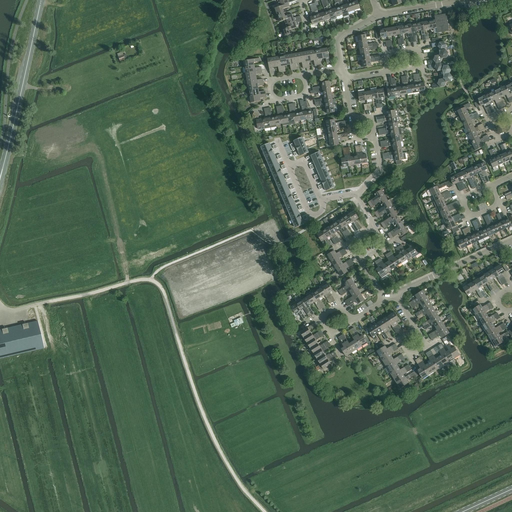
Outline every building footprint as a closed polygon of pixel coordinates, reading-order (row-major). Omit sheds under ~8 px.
[(294,0),(287,0),(279,3),(280,7),(282,6),(283,9),(290,7),(289,3),(295,1),(294,0)] [(324,0),(323,0),(321,1),(324,9),(325,9),(326,12),(322,13),(325,21),(331,19),(324,0)] [(327,0),(324,0),(331,19),(332,21),(337,19),(337,17),(334,9),(332,10),(331,6),(330,6),(327,0)] [(337,0),(334,0),(336,4),(335,5),(336,8),(334,9),(337,17),(343,15),(337,0)] [(340,0),(337,0),(343,15),(343,17),(349,15),(349,13),(346,5),(344,6),(342,2),(341,2),(340,0)] [(350,0),(347,0),(348,1),(349,4),(346,5),(349,13),(354,11),(350,0)] [(350,0),(354,11),(360,9),(358,1),(355,2),(354,0),(350,0)] [(315,3),(313,4),(319,23),(325,21),(322,13),(319,14),(318,11),(316,5),(315,3)] [(313,4),(310,5),(310,7),(312,13),(312,14),(313,16),(310,17),(313,25),(319,23),(313,4)] [(280,7),(275,9),(278,15),(284,13),(283,9),(282,6),(280,7)] [(284,13),(278,15),(280,22),(285,20),(287,20),(286,17),(284,13)] [(435,16),(435,20),(437,29),(438,33),(438,36),(440,36),(439,33),(449,31),(446,14),(442,15),(441,13),(439,13),(439,15),(435,16)] [(287,20),(285,20),(286,24),(301,19),(300,16),(294,18),(292,14),(286,17),(287,20)] [(301,19),(286,24),(287,28),(289,27),(290,30),(297,28),(296,26),(299,25),(298,23),(302,22),(301,19)] [(423,23),(417,24),(418,32),(422,31),(422,35),(423,41),(426,40),(425,35),(425,31),(423,23)] [(411,25),(405,26),(406,34),(408,34),(409,38),(410,37),(411,43),(414,42),(411,25)] [(283,32),(281,33),(281,34),(283,38),(284,39),(285,38),(286,39),(293,37),(290,30),(289,27),(287,28),(282,29),(283,32)] [(363,36),(358,37),(359,43),(367,41),(367,38),(370,37),(370,35),(369,32),(363,33),(363,34),(363,36)] [(433,44),(432,44),(432,48),(438,47),(439,48),(439,51),(446,50),(447,45),(444,42),(433,44)] [(321,46),(315,47),(316,50),(319,66),(321,65),(320,60),(323,59),(322,49),(321,46)] [(378,46),(360,49),(361,55),(370,54),(369,50),(379,49),(379,48),(378,46)] [(328,48),(322,49),(323,59),(326,58),(327,64),(330,64),(329,54),(328,52),(328,48)] [(316,50),(310,51),(312,61),(314,61),(315,66),(319,66),(316,50)] [(446,50),(439,51),(440,53),(439,55),(442,58),(447,58),(449,53),(446,50)] [(286,53),(280,54),(280,57),(283,72),(286,72),(285,66),(288,65),(286,56),(286,53)] [(304,53),(298,54),(300,63),(302,63),(303,69),(307,68),(304,53)] [(292,55),(286,56),(288,65),(290,65),(291,71),(295,70),(292,55)] [(433,60),(428,61),(428,65),(441,63),(442,58),(439,55),(435,56),(433,60)] [(280,57),(274,58),(276,67),(278,67),(280,73),(283,72),(280,57)] [(259,58),(244,61),(245,67),(255,66),(254,63),(260,62),(259,58)] [(380,58),(362,61),(363,67),(372,66),(371,62),(381,61),(380,58)] [(441,63),(428,65),(429,69),(435,68),(438,72),(442,71),(444,66),(441,63)] [(444,66),(442,71),(443,72),(444,75),(450,74),(451,69),(448,65),(444,66)] [(262,70),(246,73),(247,79),(257,78),(256,75),(262,74),(262,70)] [(420,74),(417,74),(420,92),(426,91),(425,83),(421,83),(420,80),(421,80),(420,74)] [(444,77),(444,78),(447,82),(451,81),(452,79),(454,79),(454,78),(453,77),(450,74),(444,75),(444,77)] [(407,76),(405,76),(408,94),(414,93),(412,85),(409,86),(408,82),(407,76)] [(395,78),(392,79),(395,97),(401,95),(400,87),(396,88),(396,84),(395,78)] [(437,84),(432,85),(432,89),(445,87),(447,82),(444,78),(439,79),(437,84)] [(318,87),(313,88),(313,91),(331,88),(330,81),(322,83),(322,86),(318,87)] [(264,82),(248,85),(249,91),(259,89),(258,86),(264,85),(264,82)] [(499,86),(493,89),(494,91),(502,109),(505,107),(504,104),(501,97),(503,96),(500,89),(499,86)] [(511,99),(506,86),(500,89),(503,96),(506,95),(509,101),(510,103),(511,102),(511,99)] [(249,91),(246,92),(247,97),(250,97),(266,94),(265,91),(259,92),(259,89),(249,91)] [(365,89),(358,90),(359,93),(360,102),(367,101),(365,92),(365,89)] [(377,90),(371,91),(373,100),(376,99),(377,103),(378,109),(381,108),(380,102),(379,98),(377,90)] [(494,91),(489,94),(492,101),(495,100),(498,107),(499,110),(502,109),(494,91)] [(266,94),(250,97),(251,103),(261,101),(261,98),(266,97),(266,94)] [(320,99),(315,100),(315,103),(321,102),(325,101),(333,100),(332,94),(324,95),(324,98),(320,99)] [(479,96),(477,97),(478,99),(477,99),(478,100),(481,106),(483,105),(485,109),(488,115),(491,114),(483,96),(482,94),(479,96)] [(489,94),(483,96),(491,114),(494,112),(489,102),(492,101),(489,94)] [(307,101),(304,102),(307,120),(313,119),(312,111),(309,111),(307,101)] [(464,108),(455,112),(456,113),(458,112),(460,117),(468,113),(466,109),(471,107),(469,103),(463,106),(464,108)] [(291,114),(287,115),(289,125),(295,124),(295,122),(292,104),(289,105),(291,114)] [(295,104),(292,104),(295,122),(301,121),(299,113),(297,113),(295,104)] [(283,106),(279,106),(282,124),(283,124),(283,126),(289,125),(287,115),(284,115),(283,106)] [(270,108),(267,109),(271,128),(277,127),(277,125),(276,125),(275,117),(272,118),(270,108)] [(385,116),(376,117),(377,121),(397,117),(399,116),(398,110),(396,110),(387,112),(388,116),(385,116)] [(253,114),(254,125),(256,124),(256,125),(257,125),(258,128),(258,129),(262,129),(262,130),(265,129),(264,127),(263,119),(261,120),(260,119),(258,117),(259,116),(255,112),(253,114)] [(460,117),(458,118),(459,118),(461,123),(463,122),(479,115),(477,112),(472,115),(473,116),(470,117),(468,113),(460,117)] [(461,123),(460,123),(461,124),(463,123),(465,128),(473,124),(471,121),(474,119),(475,120),(480,118),(480,117),(479,115),(463,122),(461,123)] [(397,117),(377,121),(377,123),(386,122),(386,121),(389,121),(390,125),(398,123),(400,123),(399,116),(397,117)] [(387,128),(378,129),(379,132),(399,129),(398,123),(390,125),(390,127),(387,128)] [(465,128),(463,129),(463,130),(466,129),(468,134),(484,126),(483,124),(478,126),(478,127),(475,128),(473,124),(465,128)] [(346,125),(327,128),(328,134),(337,132),(337,129),(346,128),(346,125)] [(468,134),(466,135),(468,134),(471,139),(478,136),(477,132),(480,130),(480,131),(485,129),(484,126),(468,134)] [(399,129),(379,132),(379,135),(387,134),(388,133),(391,133),(392,137),(402,135),(401,129),(399,129)] [(328,134),(326,134),(327,140),(329,140),(348,137),(348,134),(338,135),(337,132),(328,134)] [(389,140),(381,142),(381,145),(401,141),(403,141),(402,135),(392,137),(392,140),(389,141),(389,140)] [(471,139),(468,140),(469,141),(471,140),(473,145),(489,138),(488,135),(483,137),(483,138),(480,140),(478,136),(471,139)] [(348,137),(329,140),(330,146),(338,145),(339,145),(339,141),(348,140),(349,140),(348,137)] [(302,138),(294,141),(296,146),(305,143),(302,138)] [(473,145),(471,146),(471,147),(473,146),(476,151),(484,147),(483,147),(482,143),(485,142),(485,143),(486,143),(490,140),(489,138),(473,145)] [(270,143),(261,147),(263,152),(272,148),(270,143)] [(305,143),(296,146),(298,151),(307,148),(305,143)] [(506,143),(503,144),(510,160),(511,162),(511,161),(511,160),(511,159),(511,150),(509,152),(507,149),(508,148),(506,143)] [(503,144),(500,146),(503,151),(503,150),(505,154),(501,155),(505,163),(506,165),(505,163),(510,160),(503,144)] [(362,146),(358,146),(362,164),(368,163),(366,155),(363,155),(362,146)] [(391,152),(383,154),(383,157),(404,153),(403,147),(394,149),(395,152),(391,153),(391,152)] [(272,148),(263,152),(265,157),(274,153),(272,148)] [(307,148),(298,151),(301,156),(309,153),(307,148)] [(349,148),(346,148),(349,166),(355,165),(354,157),(351,157),(349,148)] [(494,148),(492,149),(499,165),(500,168),(501,167),(500,165),(505,163),(501,155),(497,157),(496,154),(497,153),(494,148)] [(492,149),(489,151),(491,156),(492,156),(494,159),(490,160),(494,170),(495,170),(494,168),(499,165),(492,149)] [(320,152),(312,156),(314,161),(322,157),(320,152)] [(404,153),(383,157),(384,160),(391,158),(391,160),(396,159),(396,161),(402,160),(407,159),(406,153),(408,153),(407,152),(404,153)] [(274,153),(265,157),(268,162),(276,158),(274,153)] [(322,157),(314,161),(316,166),(324,162),(322,157)] [(276,158),(268,162),(270,167),(278,163),(276,158)] [(324,162),(316,166),(318,171),(326,167),(324,162)] [(484,162),(479,165),(487,183),(490,182),(485,171),(488,169),(484,162)] [(278,163),(270,167),(272,172),(280,169),(278,163)] [(479,165),(473,167),(477,175),(479,173),(484,184),(487,183),(479,165)] [(326,167),(318,171),(320,176),(328,173),(326,167)] [(473,167),(468,170),(476,188),(479,187),(477,184),(474,176),(477,175),(473,167)] [(467,168),(461,170),(462,172),(465,180),(468,178),(472,186),(473,189),(476,188),(468,170),(467,168)] [(280,169),(272,172),(274,177),(282,174),(280,169)] [(462,172),(456,175),(463,190),(466,189),(463,181),(465,180),(462,172)] [(328,173),(320,176),(322,181),(330,178),(328,173)] [(455,173),(450,176),(454,185),(457,184),(460,191),(463,190),(456,175),(455,173)] [(282,174),(274,177),(276,182),(285,179),(282,174)] [(330,178),(322,181),(324,186),(332,183),(330,178)] [(285,179),(276,182),(278,187),(287,184),(285,179)] [(430,190),(428,191),(431,197),(433,195),(440,192),(439,189),(448,185),(449,188),(452,186),(450,181),(446,182),(447,182),(430,190)] [(332,183),(324,186),(326,191),(334,188),(332,183)] [(287,184),(278,187),(280,192),(289,189),(287,184)] [(289,189),(280,192),(282,197),(291,194),(289,189)] [(376,197),(368,202),(370,205),(385,195),(382,190),(375,194),(376,197)] [(440,192),(433,195),(436,201),(451,194),(450,191),(449,191),(442,195),(440,192)] [(291,194),(282,197),(285,202),(293,199),(291,194)] [(436,201),(434,202),(437,207),(446,203),(444,201),(452,197),(451,194),(436,201)] [(385,195),(370,205),(371,208),(380,202),(381,205),(388,201),(385,195)] [(293,199),(285,202),(287,207),(295,204),(293,199)] [(383,208),(374,213),(376,215),(391,206),(392,206),(394,204),(390,199),(388,201),(381,205),(383,208)] [(446,203),(437,207),(439,213),(441,213),(441,212),(456,205),(455,202),(447,206),(446,203)] [(295,204),(287,207),(289,213),(297,209),(295,204)] [(456,205),(441,212),(441,213),(444,218),(451,215),(450,212),(457,208),(456,205)] [(391,206),(376,215),(378,218),(386,213),(388,215),(395,211),(392,206),(391,206)] [(297,209),(289,213),(291,218),(299,214),(297,209)] [(354,211),(349,214),(359,230),(361,228),(358,223),(357,223),(356,220),(359,218),(354,211)] [(390,218),(381,223),(383,226),(398,216),(395,211),(388,215),(390,218)] [(502,212),(499,213),(506,228),(511,225),(508,217),(505,218),(502,212)] [(446,224),(464,216),(463,213),(452,217),(451,215),(444,218),(446,224)] [(499,213),(497,215),(499,221),(497,222),(501,231),(506,228),(499,213)] [(299,214),(291,218),(293,223),(302,219),(299,214)] [(349,214),(343,218),(348,225),(351,223),(353,226),(356,232),(359,230),(349,214)] [(490,214),(487,215),(495,234),(501,231),(497,222),(494,223),(490,214)] [(487,215),(484,217),(488,225),(485,227),(486,229),(489,236),(495,234),(487,215)] [(398,216),(383,226),(384,228),(393,223),(394,226),(401,221),(398,216)] [(446,224),(444,224),(447,230),(449,229),(456,226),(455,223),(459,221),(463,220),(465,218),(464,216),(446,224)] [(343,218),(338,221),(348,237),(351,235),(347,229),(347,230),(345,227),(348,225),(343,218)] [(302,219),(293,223),(295,228),(304,224),(302,219)] [(478,219),(475,221),(483,239),(489,236),(486,229),(485,227),(482,228),(480,222),(478,219)] [(338,221),(333,224),(337,231),(340,230),(342,232),(342,233),(346,238),(348,237),(338,221)] [(396,228),(388,234),(389,236),(405,227),(401,221),(394,226),(396,228)] [(475,221),(473,222),(474,225),(478,233),(475,234),(478,241),(483,239),(475,221)] [(333,224),(328,228),(338,243),(340,242),(337,236),(336,236),(335,233),(337,231),(333,224)] [(405,227),(389,236),(391,239),(399,234),(401,236),(408,232),(410,231),(406,226),(405,227)] [(468,228),(466,229),(472,244),(478,241),(475,234),(472,235),(469,227),(468,228)] [(328,228),(323,231),(327,238),(330,236),(332,239),(331,239),(335,244),(335,245),(338,243),(328,228)] [(466,229),(463,230),(467,238),(464,239),(467,246),(472,244),(466,229)] [(323,231),(317,234),(322,241),(325,240),(327,243),(326,243),(328,248),(327,249),(327,250),(329,253),(334,249),(332,246),(327,238),(323,231)] [(458,236),(456,237),(461,249),(467,246),(464,239),(463,237),(460,239),(458,236)] [(410,248),(408,249),(412,256),(412,257),(413,258),(416,256),(421,253),(418,249),(416,250),(411,243),(408,245),(410,248)] [(401,245),(399,247),(407,260),(412,257),(412,256),(408,249),(405,251),(401,245)] [(399,247),(396,249),(400,255),(397,256),(402,263),(403,265),(408,261),(407,260),(399,247)] [(335,251),(328,255),(331,260),(346,251),(345,248),(339,252),(340,252),(337,254),(335,251)] [(346,251),(331,260),(334,266),(341,261),(339,258),(342,257),(348,254),(346,251)] [(391,252),(388,254),(396,266),(402,263),(397,256),(395,258),(391,252)] [(388,254),(385,255),(389,261),(387,263),(391,270),(396,266),(388,254)] [(380,258),(378,260),(386,273),(391,270),(387,263),(384,264),(380,258)] [(341,261),(334,266),(338,271),(353,262),(351,259),(346,262),(346,263),(343,264),(341,261)] [(378,260),(375,262),(379,268),(376,269),(381,276),(382,278),(387,275),(386,273),(378,260)] [(353,262),(338,271),(341,276),(348,272),(346,269),(349,267),(354,264),(353,262)] [(500,265),(495,268),(505,284),(507,282),(502,274),(505,272),(500,265)] [(495,268),(490,271),(494,279),(497,277),(502,285),(505,284),(495,268)] [(490,271),(485,275),(494,290),(497,289),(491,280),(494,279),(490,271)] [(484,273),(478,277),(479,278),(484,285),(487,284),(492,292),(494,290),(485,275),(484,273)] [(479,278),(474,281),(484,297),(486,295),(481,287),(484,285),(479,278)] [(346,286),(338,291),(340,293),(355,284),(351,279),(344,283),(346,286)] [(327,281),(322,285),(323,287),(333,302),(335,300),(332,296),(332,295),(330,292),(333,290),(328,283),(327,281)] [(474,281),(469,284),(473,292),(476,290),(481,299),(484,297),(474,281)] [(355,284),(340,293),(341,296),(349,291),(351,293),(358,289),(355,284)] [(469,284),(463,288),(468,295),(471,293),(473,296),(475,295),(473,292),(469,284)] [(323,287),(318,290),(322,297),(325,295),(327,299),(330,304),(333,302),(323,287)] [(353,296),(345,301),(346,304),(361,294),(358,289),(351,293),(353,296)] [(318,290),(312,293),(322,309),(325,307),(319,299),(322,297),(318,290)] [(311,291),(306,295),(307,297),(312,304),(314,302),(320,310),(322,309),(312,293),(311,291)] [(417,298),(409,303),(410,306),(426,296),(423,291),(415,295),(417,298)] [(361,294),(346,304),(348,306),(356,301),(358,304),(365,300),(361,294)] [(426,296),(410,306),(412,309),(420,303),(422,306),(430,301),(426,296)] [(305,298),(302,300),(312,315),(314,314),(309,305),(312,304),(307,297),(305,298)] [(301,298),(296,301),(301,310),(304,309),(309,317),(312,315),(302,300),(301,298)] [(292,308),(289,309),(293,314),(295,313),(296,314),(299,312),(304,320),(307,319),(301,310),(296,301),(290,305),(292,308)] [(424,308),(415,314),(417,316),(433,306),(430,301),(422,306),(424,308)] [(480,304),(473,309),(477,314),(492,304),(491,302),(486,305),(482,307),(480,304)] [(477,314),(475,316),(478,321),(480,320),(487,315),(485,312),(494,307),(492,304),(477,314)] [(433,306),(417,316),(419,319),(427,314),(429,317),(436,312),(433,306)] [(394,312),(389,316),(399,332),(402,330),(397,321),(399,320),(394,312)] [(430,319),(422,324),(424,327),(440,317),(436,312),(429,317),(430,319)] [(487,315),(480,320),(483,325),(499,315),(497,312),(489,318),(487,315)] [(483,325),(482,326),(485,331),(486,330),(494,326),(492,323),(501,318),(499,315),(483,325)] [(389,316),(384,319),(389,327),(391,325),(396,333),(399,332),(389,316)] [(238,319),(234,321),(235,323),(236,326),(244,323),(242,317),(238,319)] [(440,317),(424,327),(425,330),(434,325),(435,327),(443,322),(440,317)] [(384,319),(379,322),(388,338),(391,336),(386,328),(389,327),(384,319)] [(35,322),(0,329),(0,358),(44,348),(38,321),(35,322)] [(304,330),(300,332),(304,337),(312,333),(310,330),(318,325),(316,322),(306,329),(305,329),(304,330)] [(379,322),(373,326),(378,333),(381,332),(386,340),(388,338),(379,322)] [(437,330),(429,335),(430,337),(446,327),(443,322),(435,327),(437,330)] [(494,326),(486,330),(490,335),(506,325),(504,323),(495,328),(494,326)] [(490,335),(488,336),(491,342),(493,341),(500,336),(499,333),(506,329),(507,328),(506,325),(490,335)] [(373,326),(368,329),(375,340),(378,338),(376,335),(378,333),(373,326)] [(446,327),(430,337),(432,340),(437,337),(440,335),(442,338),(448,334),(450,333),(446,327)] [(354,328),(351,329),(362,346),(368,343),(363,335),(360,337),(354,328)] [(351,329),(349,331),(355,340),(352,342),(357,349),(362,346),(351,329)] [(493,341),(491,342),(495,347),(496,346),(499,344),(501,347),(506,344),(504,341),(502,338),(510,333),(511,336),(511,329),(508,331),(500,336),(493,341)] [(312,333),(304,337),(307,343),(323,333),(321,330),(313,335),(312,333)] [(323,333),(307,343),(310,348),(318,343),(316,340),(324,335),(323,333)] [(343,334),(341,336),(352,353),(357,349),(352,342),(349,344),(343,334)] [(341,336),(338,337),(344,347),(342,349),(346,355),(346,356),(352,353),(341,336)] [(318,343),(310,348),(314,353),(329,343),(328,341),(320,346),(318,343)] [(329,343),(314,353),(317,359),(325,354),(323,351),(331,346),(329,343)] [(385,346),(378,351),(381,356),(397,346),(395,344),(391,346),(387,349),(385,346)] [(441,344),(439,345),(448,361),(454,358),(449,350),(447,352),(441,344)] [(449,344),(446,345),(449,350),(454,358),(459,354),(455,347),(452,349),(449,344)] [(436,347),(441,355),(439,357),(443,364),(448,361),(439,345),(436,347)] [(397,346),(381,356),(384,361),(392,357),(390,354),(398,348),(397,346)] [(431,350),(428,352),(438,368),(443,364),(439,357),(436,359),(431,350)] [(325,354),(317,359),(320,364),(336,354),(334,351),(326,356),(325,354)] [(428,352),(426,354),(431,362),(428,364),(433,371),(438,368),(428,352)] [(320,364),(318,365),(322,370),(324,369),(331,364),(330,361),(338,356),(336,354),(320,364)] [(392,357),(384,361),(388,366),(404,356),(402,354),(393,359),(392,357)] [(404,356),(388,366),(391,372),(398,367),(397,364),(405,359),(404,356)] [(420,357),(418,359),(428,374),(433,371),(428,364),(425,365),(420,357)] [(416,360),(415,360),(418,365),(421,368),(418,370),(421,376),(422,378),(428,374),(418,359),(416,360)] [(398,367),(391,372),(395,377),(410,367),(409,365),(400,370),(398,367)] [(410,367),(395,377),(398,382),(405,378),(403,375),(412,370),(410,367)] [(405,378),(398,382),(401,388),(408,383),(406,380),(415,375),(416,377),(419,375),(416,371),(414,372),(405,378)]
